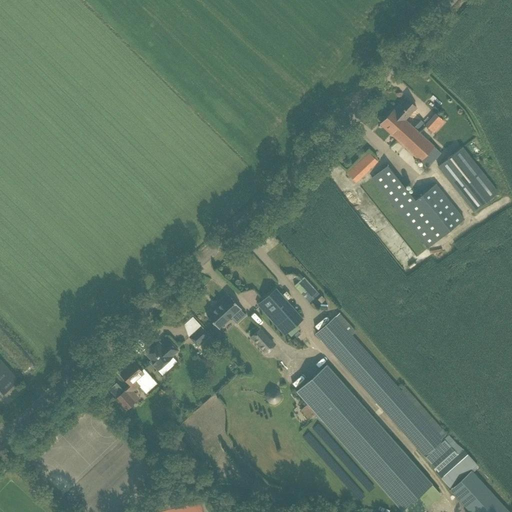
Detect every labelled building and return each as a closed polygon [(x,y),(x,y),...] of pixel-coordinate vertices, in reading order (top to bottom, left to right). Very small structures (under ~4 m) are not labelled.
[(405,120),(416,108),(406,98),(395,111),(405,120)] [(421,161),(434,147),(405,120),(395,111),(394,110),(380,124),(421,161)] [(435,113),(424,125),(433,134),(444,122),(435,113)] [(499,191),(463,146),(437,166),(473,212),(499,191)] [(346,173),(353,180),(355,182),(377,161),(368,152),(346,173)] [(371,178),(427,249),(464,219),(436,183),(415,200),(387,165),(371,178)] [(258,305),(264,312),(284,335),(302,319),(276,289),(258,305)] [(241,308),(228,295),(206,315),(219,329),(241,308)] [(425,457),(444,440),(335,316),(316,334),(425,457)] [(189,336),(198,346),(199,346),(202,350),(212,341),(200,327),(189,336)] [(260,328),(253,335),(258,340),(265,333),(260,328)] [(149,361),(156,369),(157,370),(172,356),(178,350),(168,339),(162,345),(159,342),(146,353),(151,359),(149,361)] [(0,395),(18,380),(0,359),(0,395)] [(156,382),(143,368),(141,370),(132,361),(119,373),(130,386),(136,381),(146,392),(156,382)] [(432,484),(326,364),(296,391),(402,511),(432,484)] [(282,397),(275,387),(264,396),(272,405),(282,397)] [(135,402),(124,390),(115,398),(126,410),(135,402)] [(177,436),(167,446),(176,454),(185,444),(177,436)] [(451,448),(432,465),(439,473),(437,475),(451,490),(471,472),(477,467),(463,451),(458,456),(451,448)]
